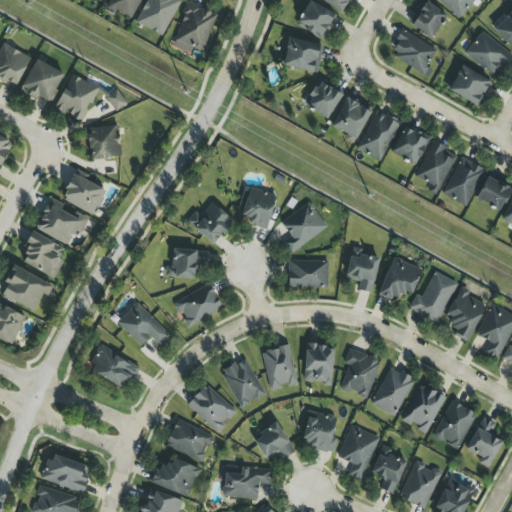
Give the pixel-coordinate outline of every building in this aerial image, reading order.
[(140,0),(109,0),(105,9),(114,13),(115,11),(132,19),(140,0)] [(146,0),(136,24),(163,36),(179,0),(146,0)] [(319,0),(343,12),(349,0),(319,0)] [(430,39),(446,17),(422,0),(407,22),(430,39)] [(475,0),(438,0),(458,18),(475,0)] [(336,15),(309,1),(296,26),(323,40),(336,15)] [(174,41),(204,51),(216,12),(186,3),(174,41)] [(511,10),(492,30),(511,50),(511,10)] [(428,77),(432,70),(426,67),(435,51),(402,31),(389,54),(428,77)] [(495,78),(511,56),(481,32),(464,53),(495,78)] [(280,66),(317,74),(322,46),(286,38),(280,66)] [(30,58),(3,43),(0,48),(0,79),(14,88),(30,58)] [(49,104),(62,72),(33,60),(20,92),(49,104)] [(479,108),(492,83),(459,65),(446,89),(479,108)] [(54,109),(81,122),(97,87),(70,75),(54,109)] [(327,119),(342,93),(317,79),(302,105),(327,119)] [(114,112),(126,104),(117,90),(105,97),(114,112)] [(330,127),(355,140),(372,109),(346,95),(330,127)] [(399,122),(374,111),(356,151),(381,162),(399,122)] [(120,158),(118,126),(88,128),(89,160),(120,158)] [(390,154),(416,166),(428,137),(402,126),(390,154)] [(0,135),(0,170),(11,140),(0,135)] [(439,190),(456,154),(431,143),(414,179),(439,190)] [(442,195),(467,207),(484,169),(459,158),(442,195)] [(93,216),(106,191),(74,174),(61,199),(93,216)] [(499,212),(511,191),(487,176),(474,198),(499,212)] [(266,230),(276,196),(249,188),(241,215),(250,219),(248,224),(266,230)] [(511,195),(502,222),(511,225),(511,195)] [(88,218),(49,200),(34,230),(67,245),(75,229),(82,233),(88,218)] [(327,227),(308,202),(280,223),(291,238),(283,245),(291,254),(327,227)] [(200,216),(194,212),(185,223),(213,245),(233,220),(210,203),(200,216)] [(53,279),(63,260),(58,258),(63,249),(31,232),(24,244),(29,247),(21,262),(53,279)] [(165,267),(165,278),(194,279),(195,263),(207,263),(208,251),(172,250),(171,267),(165,267)] [(421,270),(392,258),(377,294),(396,302),(400,292),(410,296),(421,270)] [(328,262),(287,261),(287,288),(327,289),(328,262)] [(52,286),(13,266),(0,293),(0,296),(33,312),(42,294),(47,297),(52,286)] [(457,284),(434,272),(421,298),(415,295),(407,310),(437,325),(457,284)] [(180,317),(187,328),(222,309),(208,284),(172,304),(180,317)] [(467,342),(484,305),(466,297),(469,292),(459,287),(443,322),(457,328),(453,336),(467,342)] [(140,347),(149,337),(159,347),(170,336),(136,303),(116,324),(140,347)] [(0,339),(13,345),(25,316),(0,305),(0,339)] [(476,337),(488,342),(484,353),(500,360),(511,329),(511,315),(489,306),(476,337)] [(303,383),(331,384),(333,346),(305,345),(303,383)] [(269,390),(286,387),(287,387),(297,385),(288,346),(261,352),(269,390)] [(511,367),(511,347),(508,346),(500,362),(511,367)] [(124,390),(137,367),(101,347),(88,370),(124,390)] [(366,399),(380,361),(349,349),(343,364),(348,366),(339,389),(366,399)] [(265,395),(244,359),(220,373),(240,409),(265,395)] [(413,381),(390,368),(370,404),(393,417),(413,381)] [(186,405),(217,433),(236,413),(205,384),(186,405)] [(445,398),(420,385),(401,420),(416,428),(416,429),(425,435),(445,398)] [(458,450),(475,413),(449,402),(432,438),(458,450)] [(301,440),(311,442),(309,448),(333,454),(336,439),(331,438),(336,418),(308,411),(301,440)] [(500,441),(490,437),(495,424),(480,418),(466,451),(481,457),(478,464),(489,469),(500,441)] [(203,462),(213,434),(175,420),(166,448),(203,462)] [(281,461),(294,453),(276,422),(251,438),(266,462),(277,455),(281,461)] [(378,436),(349,426),(337,459),(351,464),(347,475),(362,481),(378,436)] [(393,495),(405,462),(390,456),(392,450),(381,446),(370,473),(381,477),(377,489),(393,495)] [(80,495),(90,469),(49,453),(39,478),(80,495)] [(188,498),(198,468),(173,459),(171,466),(162,463),(159,471),(153,469),(148,483),(188,498)] [(424,510),(440,473),(415,462),(399,499),(424,510)] [(221,496),(256,501),(259,484),(269,485),(271,472),(226,465),(221,496)] [(464,511),(474,492),(448,479),(432,511),(464,511)] [(40,487),(31,511),(75,511),(79,500),(40,487)] [(178,511),(182,501),(152,491),(145,508),(142,507),(140,511),(178,511)]
